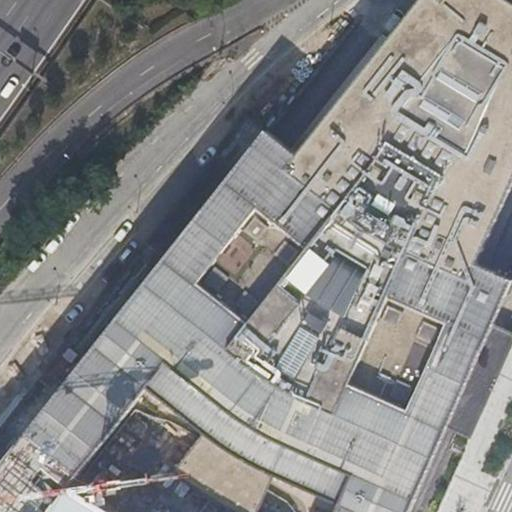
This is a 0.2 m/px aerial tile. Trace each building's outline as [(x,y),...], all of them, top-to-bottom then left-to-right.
[(227,181),(180,242),(161,227),(159,230),(168,237),(158,250),(167,258),(97,346),(0,468),(0,511),(49,511),(68,489),(149,387),(207,434),(239,455),(251,462),(272,473),(341,504),(336,511),(409,511),(454,413),(496,319),(511,287),(511,279),(477,264),(511,186),(511,1),(509,0),(421,0),(298,155),(267,131),(240,165),(230,178),(211,164),(209,166),(227,181)] [(180,242),(227,181),(209,166),(211,164),(230,178),(240,165),(220,149),(157,229),(159,230),(161,227),(180,242)] [(500,375),(511,347),(511,326),(496,319),(454,413),(460,416),(477,424),(478,424),(500,375)] [(257,511),(272,473),(251,462),(239,455),(207,434),(178,465),(177,464),(172,469),(191,484),(205,494),(223,505),(236,511),(257,511)] [(104,511),(68,489),(49,511),(104,511)]
